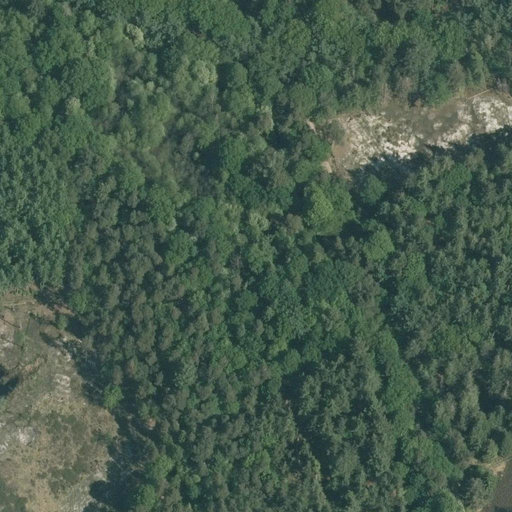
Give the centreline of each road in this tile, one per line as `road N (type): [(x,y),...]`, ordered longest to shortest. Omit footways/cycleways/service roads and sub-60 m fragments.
road 1 (track): [(459,511),(293,91),(297,0)]
road 2 (track): [(189,511),(152,428),(312,368),(384,313)]
